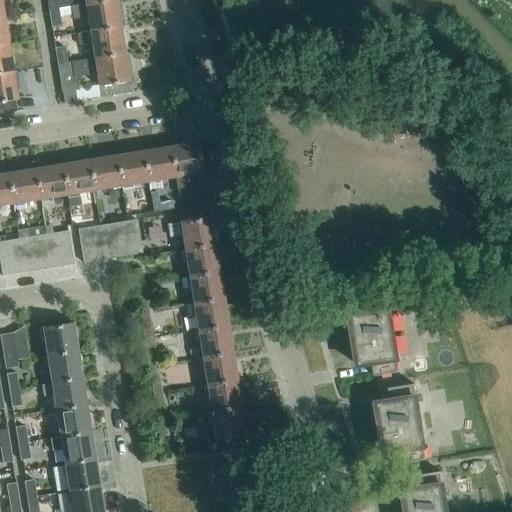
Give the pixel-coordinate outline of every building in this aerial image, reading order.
[(58,8),(57,0),(46,0),(48,10),(58,8)] [(121,26),(116,0),(109,0),(85,4),(71,6),(73,19),(87,17),(89,31),(121,26)] [(61,25),(58,8),(48,10),(51,27),(61,25)] [(0,45),(9,44),(5,17),(0,17),(0,45)] [(125,53),(121,26),(89,31),(77,33),(79,45),(91,43),(94,57),(94,58),(125,53)] [(0,73),(13,71),(9,44),(0,45),(0,73)] [(67,62),(64,46),(54,48),(57,64),(67,62)] [(71,62),(67,62),(57,64),(62,92),(75,90),(76,89),(74,77),(96,74),(98,86),(100,97),(128,92),(126,81),(130,81),(125,53),(94,58),(94,57),(71,61),(71,62)] [(0,101),(18,99),(13,71),(0,73),(0,101)] [(420,117),(431,115),(429,104),(397,110),(399,121),(410,119),(411,126),(421,124),(420,117)] [(170,146),(175,177),(177,193),(189,191),(187,175),(202,172),(198,142),(170,146)] [(175,177),(170,147),(143,151),(148,181),(175,177)] [(148,181),(143,151),(116,155),(121,185),(148,181)] [(121,185),(116,155),(89,160),(94,190),(121,185)] [(94,190),(89,160),(62,164),(67,194),(94,190)] [(67,194),(62,164),(35,169),(40,199),(67,194)] [(40,199),(35,169),(8,173),(12,203),(40,199)] [(0,205),(12,203),(8,173),(0,174),(0,205)] [(202,203),(221,200),(217,187),(200,190),(202,203)] [(163,197),(165,205),(176,203),(175,195),(163,197)] [(210,217),(180,222),(184,249),(214,244),(210,217)] [(139,232),(137,220),(122,222),(124,234),(139,232)] [(124,234),(122,222),(107,224),(109,237),(115,236),(124,234)] [(51,224),(44,225),(45,234),(53,233),(51,224)] [(109,237),(107,224),(92,227),(94,239),(106,237),(109,237)] [(17,229),(18,238),(20,238),(29,237),(28,227),(17,229)] [(94,239),(92,227),(78,229),(80,242),(93,239),(94,239)] [(69,239),(68,230),(53,233),(45,234),(44,234),(45,243),(57,241),(69,239)] [(139,232),(124,234),(115,236),(117,246),(140,242),(139,232)] [(45,243),(44,234),(29,237),(20,238),(22,247),(33,245),(45,243)] [(119,256),(117,246),(115,236),(109,237),(106,237),(109,258),(119,256)] [(106,237),(94,239),(93,239),(96,260),(109,258),(106,237)] [(22,247),(20,238),(18,238),(0,241),(0,250),(10,249),(21,247),(22,247)] [(73,264),(69,239),(57,241),(61,266),(73,264)] [(96,260),(93,239),(80,242),(83,262),(96,260)] [(61,266),(57,241),(45,243),(49,268),(61,266)] [(142,253),(140,242),(117,246),(119,256),(142,253)] [(45,243),(33,245),(37,270),(49,268),(45,243)] [(218,271),(214,244),(184,249),(188,276),(218,271)] [(33,245),(22,247),(21,247),(25,272),(37,270),(33,245)] [(25,272),(21,247),(10,249),(14,274),(25,272)] [(14,274),(10,249),(0,250),(0,265),(2,275),(14,274)] [(144,283),(142,268),(129,269),(132,285),(144,283)] [(223,298),(218,271),(188,276),(193,303),(223,298)] [(149,310),(144,283),(132,285),(136,313),(149,310)] [(424,299),(422,284),(396,288),(399,303),(424,299)] [(400,372),(388,297),(362,301),(364,314),(350,316),(358,366),(372,364),(374,376),(400,372)] [(227,326),(223,298),(193,303),(184,304),(187,317),(195,316),(197,330),(227,326)] [(153,338),(149,310),(136,313),(140,340),(153,338)] [(78,350),(73,323),(42,328),(46,355),(78,350)] [(232,353),(227,326),(197,330),(202,358),(232,353)] [(18,366),(12,333),(0,334),(0,337),(5,368),(18,366)] [(157,365),(153,338),(140,340),(144,367),(157,365)] [(82,377),(78,350),(46,355),(51,382),(82,377)] [(236,380),(232,353),(202,358),(206,385),(236,380)] [(162,392),(157,365),(144,367),(148,394),(162,392)] [(18,388),(16,372),(6,374),(8,389),(18,388)] [(87,404),(82,377),(51,382),(51,383),(41,385),(43,396),(53,394),(55,409),(87,404)] [(241,407),(236,380),(206,385),(211,412),(241,407)] [(427,460),(415,384),(389,388),(391,401),(377,403),(385,453),(399,451),(401,464),(427,460)] [(21,405),(18,388),(8,389),(11,407),(21,405)] [(166,419),(162,392),(148,394),(152,422),(166,419)] [(91,431),(87,404),(55,409),(60,436),(91,431)] [(245,434),(241,407),(211,412),(215,439),(245,434)] [(169,435),(166,419),(152,422),(154,437),(169,435)] [(27,442),(25,425),(15,427),(17,443),(27,442)] [(0,446),(10,445),(7,428),(0,429),(0,446)] [(96,458),(91,431),(60,436),(60,437),(52,438),(54,449),(62,448),(64,463),(96,458)] [(30,459),(27,442),(17,443),(20,460),(30,459)] [(12,461),(10,445),(0,446),(0,449),(2,463),(12,461)] [(100,485),(96,458),(64,463),(68,490),(100,485)] [(447,511),(441,472),(416,476),(418,488),(403,490),(406,511),(447,511)] [(36,496),(34,479),(23,481),(26,497),(36,496)] [(19,499),(16,482),(6,484),(8,500),(19,499)] [(104,511),(100,485),(68,490),(71,511),(104,511)] [(38,511),(36,496),(26,497),(28,511),(38,511)] [(20,511),(19,499),(8,500),(10,511),(20,511)]
